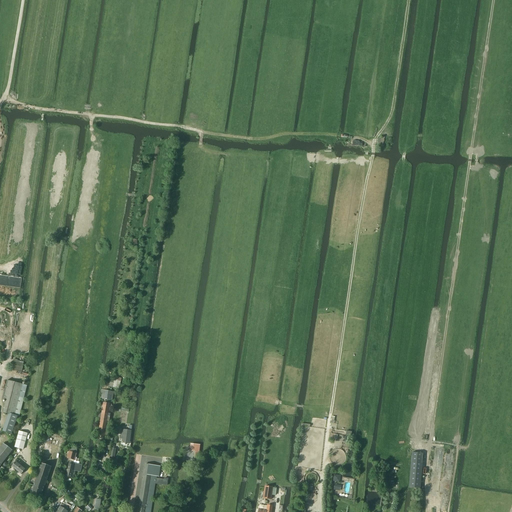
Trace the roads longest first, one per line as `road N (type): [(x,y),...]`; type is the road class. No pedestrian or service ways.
road 1 (track): [(426,511),(426,463),(494,0)]
road 2 (track): [(328,426),(370,149),(353,136),(325,132),(255,137),(201,130)]
road 3 (track): [(200,144),(201,130),(1,98)]
road 4 (track): [(367,143),(392,110),(408,0)]
